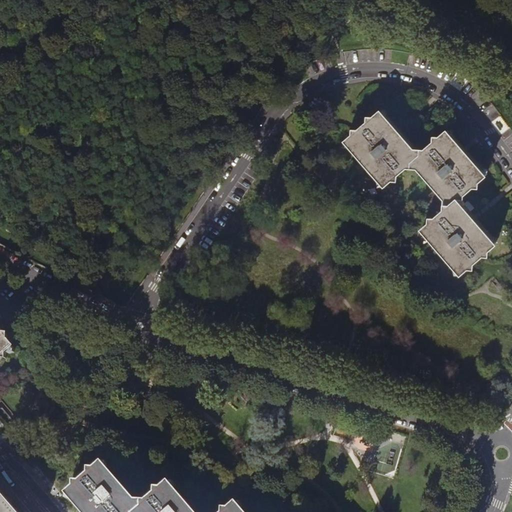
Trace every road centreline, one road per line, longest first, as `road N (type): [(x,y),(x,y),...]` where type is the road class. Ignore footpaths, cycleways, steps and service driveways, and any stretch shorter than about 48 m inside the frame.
road 1 (unclassified): [(143,325),(148,301),(273,111),(325,75),(369,66),(424,75),(470,106),(511,164)]
road 2 (unclassified): [(495,443),(143,325)]
road 3 (unclassified): [(143,325),(117,320),(0,256)]
